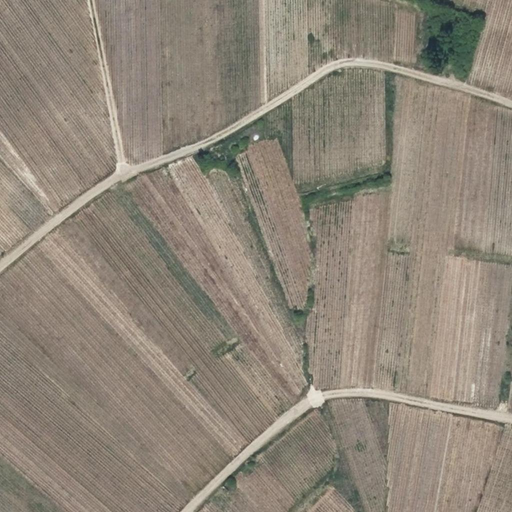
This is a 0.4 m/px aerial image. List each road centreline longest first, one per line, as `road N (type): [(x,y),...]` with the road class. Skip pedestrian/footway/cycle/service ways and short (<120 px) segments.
road 1 (track): [(0,263),(125,172),(226,131),(343,58),(511,105)]
road 2 (track): [(186,511),(315,398),(360,392),(511,418)]
road 3 (track): [(125,172),(92,0)]
